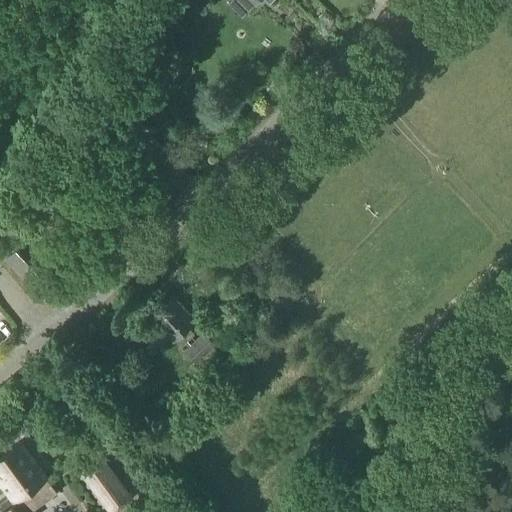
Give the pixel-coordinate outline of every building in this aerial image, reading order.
[(324,11),(318,19),(326,26),(332,19),(324,11)] [(144,78),(153,95),(163,89),(155,72),(144,78)] [(5,262),(42,303),(58,289),(20,248),(5,262)] [(171,296),(160,307),(188,336),(193,332),(187,326),(194,319),(171,296)] [(224,314),(232,323),(243,313),(236,304),(224,314)] [(160,307),(148,318),(171,341),(174,338),(180,344),(188,336),(160,307)] [(183,351),(194,364),(187,370),(194,378),(221,351),(204,331),(183,351)] [(20,442),(0,456),(0,482),(9,495),(0,501),(0,508),(2,511),(29,511),(30,511),(18,497),(45,477),(20,442)] [(101,455),(78,472),(106,510),(129,493),(101,455)]
